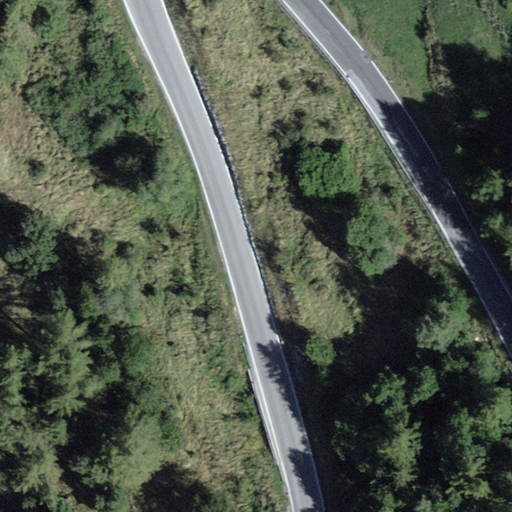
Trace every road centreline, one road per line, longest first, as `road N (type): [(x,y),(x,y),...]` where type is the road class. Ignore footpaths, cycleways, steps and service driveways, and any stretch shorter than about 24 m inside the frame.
road 1 (tertiary): [(309,511),(213,169),(143,0)]
road 2 (tertiary): [(301,0),(392,115),(511,327)]
